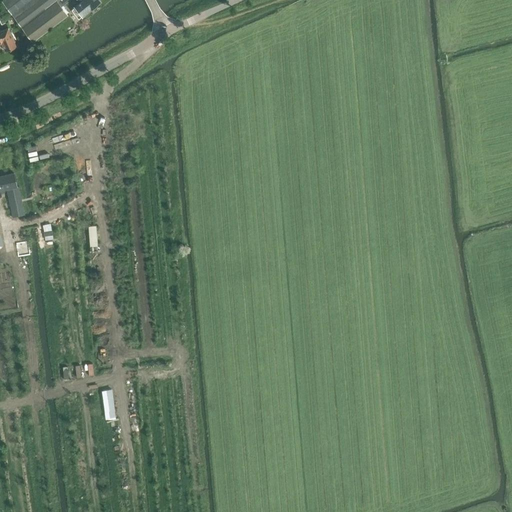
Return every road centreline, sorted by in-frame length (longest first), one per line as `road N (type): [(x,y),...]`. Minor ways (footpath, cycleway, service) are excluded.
road 1 (track): [(0,143),(103,90),(167,30)]
road 2 (tertiary): [(0,115),(106,68),(167,30)]
